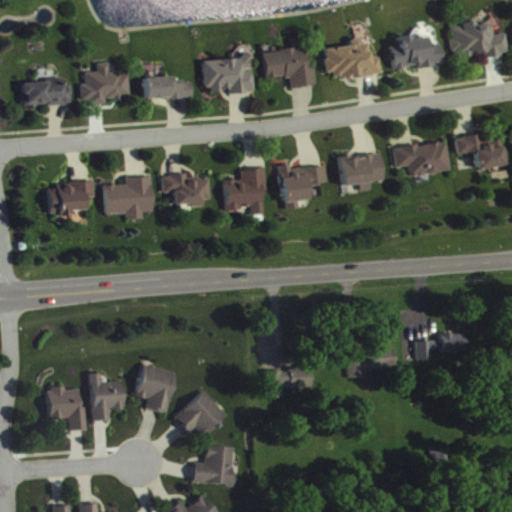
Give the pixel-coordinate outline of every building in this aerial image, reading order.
[(507,35),(496,37),(493,22),(451,29),(456,60),(488,55),(489,59),(511,56),(507,35)] [(442,46),(429,48),(428,38),(400,42),(400,47),(392,48),(395,72),(445,66),(442,46)] [(326,51),(330,82),(383,75),(381,59),(372,60),(369,41),(353,44),(354,48),(326,51)] [(264,55),(267,81),(291,78),(292,90),(318,87),(316,71),(309,72),(306,49),(264,55)] [(205,62),(208,96),(229,94),(229,96),(255,94),(252,59),(205,62)] [(131,100),(130,74),(110,75),(109,65),(98,66),(98,74),(86,75),(87,86),(81,87),(82,106),(107,105),(107,101),(131,100)] [(193,100),(193,83),(174,84),(174,78),(145,79),(146,101),(193,100)] [(23,84),(24,108),(73,106),(72,89),(63,89),(63,82),(23,84)] [(506,168),(501,135),(457,141),(459,157),(475,154),(478,172),(506,168)] [(448,144),(395,150),(397,170),(409,169),(410,178),(452,174),(448,144)] [(345,188),(361,186),(362,194),(373,192),(372,184),(386,182),(382,154),(341,160),(345,188)] [(328,168),(293,171),(292,167),(281,168),(286,213),(301,211),(300,203),(311,202),(309,188),(330,185),(328,168)] [(226,183),(227,211),(253,210),(253,218),(266,217),(265,193),(269,193),(268,170),(243,171),(244,182),(226,183)] [(165,195),(175,195),(176,208),(204,207),(204,202),(212,201),(211,179),(189,180),(189,177),(164,177),(165,195)] [(154,214),(153,179),(127,180),(127,187),(105,188),(106,216),(127,216),(127,222),(144,222),(144,214),(154,214)] [(49,187),(50,218),(71,217),(71,213),(85,212),(85,200),(95,199),(94,185),(49,187)] [(418,362),(433,362),(432,355),(466,354),(466,336),(442,336),(442,343),(418,344),(418,362)] [(350,381),(369,380),(368,372),(397,370),(396,350),(371,351),(371,362),(349,363),(350,381)] [(178,375),(145,367),(136,399),(149,402),(147,411),(167,416),(178,375)] [(268,372),(268,400),(285,400),(285,389),(314,389),(314,371),(268,372)] [(124,384),(103,385),(102,376),(92,376),(94,424),(111,423),(111,412),(125,412),(124,384)] [(80,391),(67,392),(67,388),(49,389),(50,422),(70,421),(70,433),(88,432),(87,410),(81,410),(80,391)] [(176,421),(199,445),(229,417),(206,393),(176,421)] [(237,450),(208,449),(207,466),(196,465),(195,486),(236,487),(237,450)] [(217,511),(204,497),(189,511),(181,502),(170,511),(217,511)]
